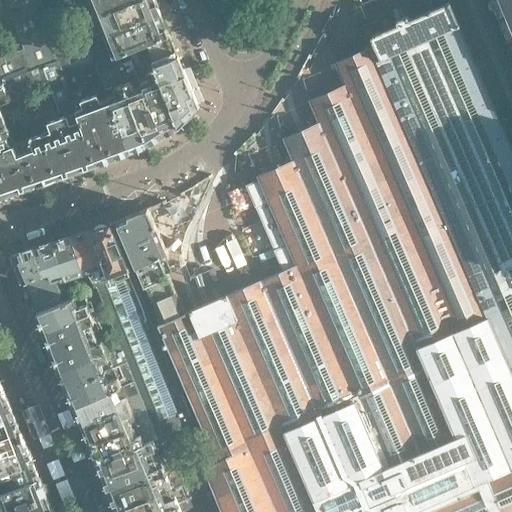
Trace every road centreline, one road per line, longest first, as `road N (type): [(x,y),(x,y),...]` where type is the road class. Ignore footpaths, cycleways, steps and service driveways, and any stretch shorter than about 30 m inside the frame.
road 1 (residential): [(0,233),(194,154),(238,117)]
road 2 (residential): [(238,117),(299,0)]
road 3 (residential): [(188,0),(238,117)]
